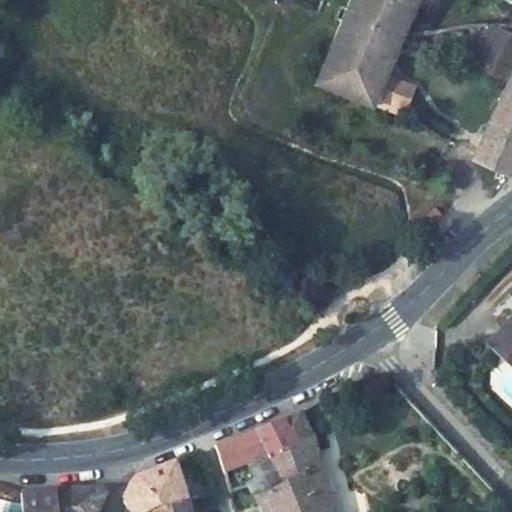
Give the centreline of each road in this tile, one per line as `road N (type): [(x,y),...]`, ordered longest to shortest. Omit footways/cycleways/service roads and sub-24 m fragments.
road 1 (residential): [(123,455),(366,340)]
road 2 (residential): [(366,340),(511,495)]
road 3 (residential): [(366,340),(511,209)]
road 4 (residential): [(0,460),(123,455)]
